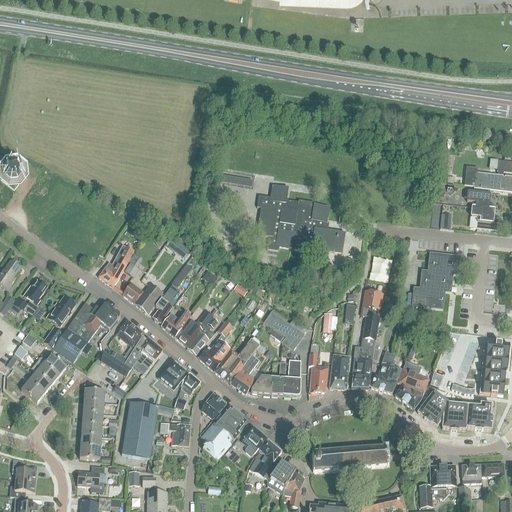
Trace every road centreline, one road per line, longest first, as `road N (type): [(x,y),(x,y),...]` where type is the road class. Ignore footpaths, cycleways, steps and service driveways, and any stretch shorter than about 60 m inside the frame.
road 1 (primary): [(0,29),(511,113)]
road 2 (primary): [(511,98),(0,19)]
road 3 (unclassified): [(211,381),(0,217)]
road 4 (unclassified): [(424,448),(391,415),(361,405),(324,409),(292,430)]
road 5 (residential): [(188,511),(196,410),(211,381)]
